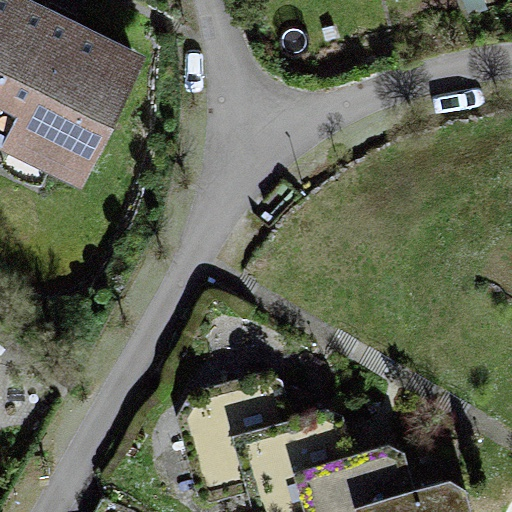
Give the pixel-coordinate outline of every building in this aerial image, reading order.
[(133,56),(18,0),(0,0),(0,130),(78,168),(133,56)] [(210,492),(252,481),(287,420),(276,381),(264,374),(194,393),(182,414),(201,487),(210,492)] [(326,409),(287,420),(252,481),(259,511),(315,511),(348,455),(337,416),(326,409)] [(388,444),(348,455),(315,511),(396,511),(410,490),(399,451),(388,444)] [(448,479),(410,490),(396,511),(467,511),(460,486),(448,479)]
